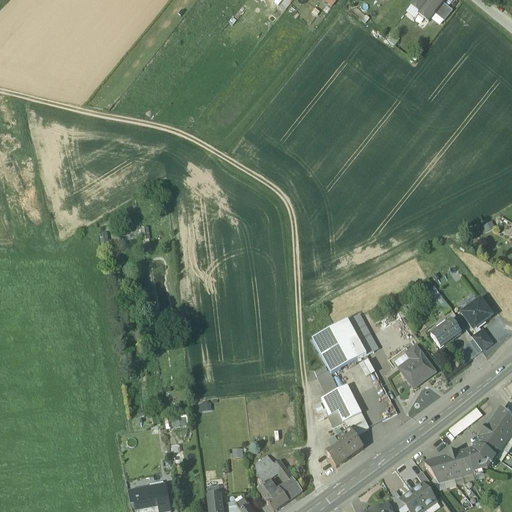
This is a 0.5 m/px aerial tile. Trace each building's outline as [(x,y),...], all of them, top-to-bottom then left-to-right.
[(325,0),(324,2),(331,8),(337,0),(325,0)] [(416,0),(410,7),(420,14),(418,16),(428,24),(443,5),(444,3),(439,0),(416,0)] [(452,12),(443,5),(434,16),(444,23),(452,12)] [(439,314),(447,308),(441,298),(432,303),(439,314)] [(462,316),(477,337),(481,334),(477,329),(492,319),(481,303),(462,316)] [(374,321),(379,331),(408,317),(403,308),(374,321)] [(378,352),(359,316),(347,323),(356,340),(357,340),(357,341),(358,343),(365,339),(374,354),(378,352)] [(347,323),(312,342),(331,377),(357,363),(348,346),(357,341),(357,340),(356,340),(347,323)] [(451,323),(431,338),(440,351),(461,336),(451,323)] [(477,337),(472,341),(482,353),(491,346),(481,334),(477,337)] [(374,354),(365,339),(358,343),(366,358),(374,354)] [(357,341),(348,346),(357,363),(366,358),(358,343),(357,341)] [(405,351),(388,363),(394,371),(397,369),(394,365),(406,356),(409,354),(404,348),(403,349),(405,351)] [(420,355),(415,349),(409,354),(406,356),(413,366),(401,375),(413,391),(435,375),(420,355)] [(406,356),(394,365),(397,369),(401,375),(413,366),(406,356)] [(368,363),(359,368),(366,381),(375,376),(368,363)] [(328,374),(316,379),(326,399),(337,393),(328,374)] [(381,383),(370,387),(373,395),(384,391),(381,383)] [(326,399),(321,401),(328,418),(338,414),(355,405),(352,398),(349,399),(345,391),(345,390),(337,393),(326,399)] [(385,426),(397,422),(387,391),(375,395),(385,426)] [(355,405),(338,414),(343,426),(344,425),(361,416),(355,405)] [(448,430),(454,438),(483,418),(477,410),(448,430)] [(482,439),(473,452),(471,453),(466,454),(473,476),(487,472),(511,435),(511,425),(501,411),(488,430),(486,429),(480,438),(482,439)] [(325,413),(316,417),(318,422),(327,418),(325,413)] [(338,414),(328,418),(327,418),(332,430),(343,426),(338,414)] [(361,416),(344,425),(349,433),(350,433),(354,439),(368,431),(361,416)] [(349,433),(327,449),(330,454),(326,457),(336,470),(363,450),(354,439),(350,433),(349,433)] [(241,452),(232,453),(233,460),(239,460),(239,458),(241,457),(241,452)] [(457,455),(446,458),(447,460),(442,461),(440,460),(439,462),(424,466),(439,486),(473,476),(466,454),(465,455),(463,454),(463,455),(457,457),(457,455)] [(266,459),(259,464),(263,472),(269,467),(270,469),(272,468),(273,467),(266,459)] [(292,481),(279,463),(273,467),(272,468),(277,475),(285,486),(292,481)] [(272,468),(270,469),(269,467),(263,472),(256,476),(263,486),(277,475),(272,468)] [(292,481),(285,486),(280,492),(289,504),(302,494),(292,481)] [(422,485),(415,490),(416,491),(412,494),(425,511),(436,504),(422,485)] [(169,511),(165,488),(133,494),(136,511),(145,511),(158,510),(158,511),(169,511)] [(262,490),(258,493),(265,503),(272,498),(265,488),(262,490)] [(272,498),(265,503),(271,511),(277,511),(289,504),(280,492),(272,498)] [(399,511),(405,508),(400,501),(401,501),(395,493),(390,497),(398,511),(399,511)] [(412,494),(408,497),(407,496),(401,501),(400,501),(405,508),(407,511),(424,511),(425,511),(412,494)] [(221,511),(220,497),(208,498),(209,511),(221,511)] [(251,511),(244,501),(236,507),(238,511),(251,511)]
